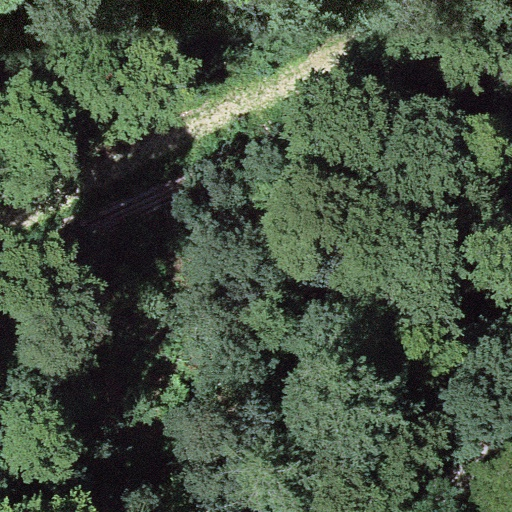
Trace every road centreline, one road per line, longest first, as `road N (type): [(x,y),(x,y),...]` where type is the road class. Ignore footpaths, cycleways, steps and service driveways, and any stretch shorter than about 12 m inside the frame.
road 1 (track): [(423,0),(244,91),(0,242)]
road 2 (track): [(396,511),(511,433)]
